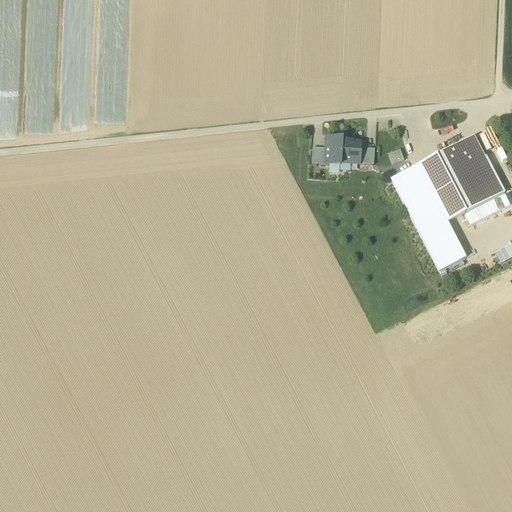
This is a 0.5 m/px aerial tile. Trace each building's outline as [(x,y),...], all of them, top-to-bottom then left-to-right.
[(473,138),(391,182),(439,273),(466,260),(447,225),(505,195),(486,159),(484,159),(473,138)] [(341,141),(326,140),(325,151),(324,167),(340,168),(340,165),(341,143),(341,141)] [(360,145),(341,143),(340,165),(350,166),(350,162),(359,163),(360,150),(360,145)] [(325,151),(312,150),(311,166),(324,167),(325,151)] [(374,151),(360,150),(359,163),(358,166),(373,167),(374,151)] [(400,152),(388,156),(392,166),(404,162),(400,152)] [(511,241),(492,251),(498,264),(511,257),(511,241)]
